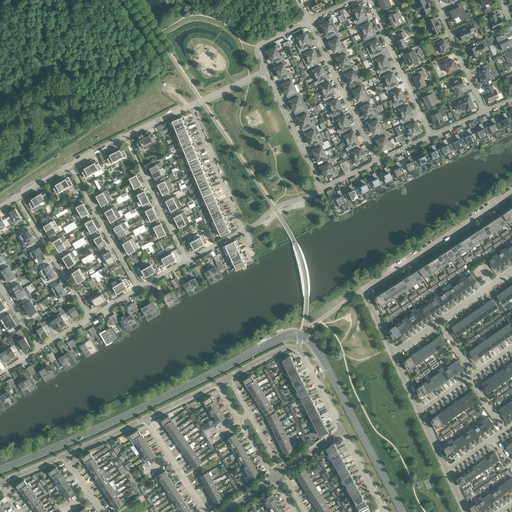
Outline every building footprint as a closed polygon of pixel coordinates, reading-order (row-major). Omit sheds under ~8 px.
[(322,5),(319,0),(311,0),(312,1),(313,2),(310,4),(313,10),(322,5)] [(389,0),(377,0),(378,1),(379,1),(380,3),(379,3),(382,9),(385,7),(386,9),(391,7),(389,0)] [(429,11),(431,10),(428,3),(427,4),(426,2),(425,2),(424,0),(420,0),(416,2),(417,4),(415,5),(418,12),(420,11),(422,16),(430,12),(429,11)] [(490,8),(493,6),(491,2),(493,1),(491,0),(479,0),(482,6),(485,5),(486,9),(484,10),(485,14),(491,11),(490,8)] [(449,11),(451,16),(452,16),(454,19),(454,18),(460,16),(462,21),(472,17),(469,12),(466,13),(462,5),(460,6),(458,6),(458,7),(450,10),(450,11),(449,11)] [(353,12),(355,16),(365,11),(363,8),(362,8),(361,6),(356,8),(350,9),(349,12),(351,13),(353,12)] [(366,15),(365,11),(355,16),(357,20),(354,20),(354,22),(356,24),(357,25),(364,21),(363,19),(366,17),(365,15),(366,15)] [(392,15),(392,13),(385,16),(389,24),(391,23),(393,27),(403,23),(398,12),(392,15)] [(493,30),(503,25),(500,18),(497,19),(495,14),(489,17),(491,22),(490,22),(493,30)] [(436,22),(434,17),(434,18),(427,21),(431,30),(430,31),(431,34),(432,34),(433,35),(440,31),(439,28),(440,27),(439,26),(440,25),(439,25),(438,24),(439,23),(438,23),(437,21),(436,22)] [(321,27),(323,31),(332,26),(331,22),(333,22),(333,19),(330,18),(326,22),(322,25),(323,27),(321,27)] [(365,24),(364,21),(357,25),(361,33),(363,32),(372,28),(371,24),(369,25),(368,23),(365,24)] [(334,25),(332,26),(323,31),(325,34),(326,34),(327,36),(330,34),(331,37),(339,33),(334,25)] [(471,25),(465,27),(464,27),(457,30),(459,33),(463,41),(473,37),(470,32),(473,31),(471,25)] [(374,31),(372,28),(363,32),(365,38),(363,39),(364,41),(372,38),(371,35),(373,34),(372,32),(374,31)] [(398,34),(400,39),(397,41),(398,45),(397,45),(399,49),(400,48),(400,49),(407,46),(403,38),(406,37),(403,31),(398,34)] [(297,39),(299,43),(308,38),(307,35),(305,36),(304,33),(300,36),(300,35),(293,36),(293,40),(295,41),(297,39)] [(339,33),(331,37),(332,40),(329,41),(330,43),(329,44),(331,47),(340,43),(338,37),(341,36),(339,33)] [(504,35),(499,37),(501,41),(502,43),(499,44),(503,51),(511,46),(511,45),(510,40),(506,41),(505,39),(506,39),(504,35)] [(310,42),(308,38),(299,43),(296,44),(300,53),(308,49),(307,46),(310,45),(309,42),(310,42)] [(373,40),(372,38),(364,41),(365,44),(365,45),(367,50),(380,44),(378,41),(377,41),(376,39),(373,40)] [(436,48),(439,47),(442,54),(446,53),(445,52),(449,50),(444,40),(441,41),(440,38),(433,41),(436,48)] [(476,47),(468,50),(469,54),(468,54),(470,59),(471,58),(479,55),(479,53),(485,50),(484,48),(488,46),(485,39),(476,43),(478,46),(476,47)] [(345,47),(342,42),(340,43),(331,47),(332,51),(334,50),(335,52),(338,51),(339,53),(346,50),(345,47)] [(267,54),(269,57),(278,53),(277,49),(279,48),(280,46),(276,44),(272,48),(272,49),(268,51),(269,53),(267,54)] [(381,48),(380,44),(367,50),(371,58),(372,58),(380,54),(378,52),(381,50),(380,48),(381,48)] [(426,53),(423,46),(419,48),(417,53),(418,54),(422,55),(426,53)] [(309,51),(308,49),(300,53),(304,61),(316,55),(315,51),(313,52),(312,50),(309,51)] [(347,51),(346,50),(339,53),(340,56),(337,57),(338,60),(337,60),(339,64),(348,59),(346,55),(349,55),(349,52),(347,51)] [(418,60),(414,50),(403,55),(405,60),(404,60),(406,65),(407,64),(408,65),(409,66),(412,64),(412,63),(418,60)] [(280,57),(278,53),(269,57),(270,60),(272,60),(273,62),(276,61),(277,63),(284,60),(284,59),(284,56),(282,55),(280,57)] [(381,57),(380,54),(372,58),(372,59),(372,62),(374,63),(376,61),(378,65),(387,61),(386,57),(385,58),(384,56),(381,57)] [(318,58),(316,55),(304,61),(308,69),(316,65),(315,62),(318,61),(316,59),(318,58)] [(457,69),(455,66),(456,65),(455,65),(454,63),(455,63),(455,62),(454,63),(453,60),(449,62),(448,58),(441,61),(445,70),(446,70),(447,73),(449,72),(450,73),(454,71),(453,70),(457,69)] [(351,65),(348,59),(339,64),(340,67),(342,66),(343,69),(346,67),(347,70),(354,66),(354,65),(353,63),(351,65)] [(285,61),(284,60),(277,63),(278,66),(275,67),(276,69),(275,70),(276,74),(286,69),(284,65),(287,65),(287,62),(285,61)] [(389,64),(387,61),(378,65),(380,69),(377,69),(377,72),(379,73),(379,74),(380,74),(387,71),(386,68),(389,67),(388,65),(389,64)] [(491,78),(491,77),(491,76),(491,74),(490,74),(489,73),(487,69),(490,68),(488,64),(482,67),(484,69),(479,71),(480,74),(479,76),(478,77),(481,84),(491,79),(491,78)] [(317,68),(316,65),(308,69),(312,77),(315,76),(324,71),(322,68),(321,68),(320,66),(317,68)] [(355,66),(354,66),(347,70),(348,72),(345,74),(346,76),(345,77),(347,80),(356,75),(353,70),(357,68),(355,66)] [(288,73),(286,69),(276,74),(278,77),(279,76),(280,79),(283,77),(284,80),(292,76),(291,75),(292,73),(290,71),(288,73)] [(426,76),(423,69),(417,72),(418,75),(413,78),(418,89),(426,85),(423,78),(426,76)] [(326,75),(324,71),(315,76),(317,81),(314,83),(315,86),(316,85),(324,81),(323,79),(325,77),(324,75),(326,75)] [(388,74),(387,71),(380,74),(379,74),(379,75),(380,78),(383,76),(386,82),(395,77),(394,74),(392,74),(391,72),(388,74)] [(358,79),(356,75),(347,80),(348,83),(350,83),(351,85),(353,84),(355,86),(362,83),(362,81),(362,79),(360,78),(358,79)] [(293,78),(292,76),(284,80),(286,83),(283,84),(284,86),(282,87),(284,90),(294,86),(291,79),(293,78)] [(397,81),(395,77),(386,82),(383,83),(385,86),(384,88),(387,90),(387,91),(395,87),(394,85),(396,84),(395,81),(397,81)] [(460,90),(459,88),(464,86),(461,78),(457,80),(456,79),(454,80),(454,81),(450,83),(453,91),(454,90),(457,97),(463,94),(460,90)] [(325,84),(324,81),(316,85),(317,86),(316,89),(319,90),(321,88),(322,92),(332,88),(330,84),(329,85),(328,83),(325,84)] [(363,84),(362,83),(355,86),(356,89),(353,90),(354,92),(353,93),(355,96),(364,92),(366,91),(365,88),(365,85),(363,84)] [(297,92),(294,86),(284,90),(286,94),(287,93),(288,95),(291,94),(292,96),(300,93),(299,92),(297,92)] [(498,94),(496,90),(495,91),(495,90),(494,91),(492,86),(486,88),(487,91),(488,92),(488,93),(486,94),(489,102),(498,98),(497,95),(498,94)] [(396,90),(395,87),(387,91),(386,91),(387,94),(391,93),(393,98),(403,94),(401,90),(400,91),(399,89),(396,90)] [(334,91),(332,88),(322,92),(325,98),(323,99),(324,101),(332,98),(331,95),(333,94),(332,92),(334,91)] [(437,103),(433,95),(434,94),(432,90),(431,91),(430,90),(424,93),(425,96),(424,100),(427,107),(437,103)] [(368,94),(366,91),(364,92),(355,96),(356,100),(358,99),(359,101),(361,100),(363,103),(370,99),(370,98),(370,95),(368,94)] [(303,101),(300,93),(292,96),(293,99),(290,100),(291,103),(290,103),(292,107),(303,101)] [(404,97),(403,94),(393,98),(391,99),(394,105),(393,105),(394,108),(395,108),(395,107),(402,104),(401,101),(404,100),(403,98),(404,97)] [(467,111),(474,108),(472,103),(471,103),(471,101),(469,96),(452,103),(456,110),(459,109),(460,109),(460,108),(464,107),(465,107),(467,111)] [(333,100),(332,98),(324,101),(325,103),(324,105),(327,106),(328,110),(330,109),(340,104),(338,100),(337,101),(336,99),(333,100)] [(371,100),(370,99),(363,103),(364,105),(361,107),(362,109),(361,109),(362,113),(372,108),(369,102),(371,100)] [(305,104),(303,101),(292,107),(293,110),(295,109),(296,112),(298,110),(300,113),(307,109),(307,108),(307,106),(305,104)] [(342,107),(340,104),(330,109),(332,112),(330,113),(329,115),(332,117),(332,118),(340,114),(339,112),(341,110),(340,108),(342,107)] [(404,107),(402,104),(395,107),(395,108),(395,109),(395,111),(397,113),(399,111),(401,115),(410,110),(409,107),(407,107),(406,105),(404,107)] [(374,112),(372,108),(362,113),(364,116),(365,116),(367,118),(369,116),(371,119),(378,115),(378,114),(378,112),(376,110),(374,112)] [(436,126),(448,120),(442,108),(435,111),(437,114),(431,116),(436,126)] [(308,111),(307,109),(300,113),(301,116),(298,117),(299,119),(298,120),(299,123),(309,119),(307,115),(310,114),(310,112),(308,111)] [(412,114),(410,110),(401,115),(403,119),(400,119),(400,122),(402,123),(402,124),(410,120),(409,118),(412,117),(411,114),(412,114)] [(503,120),(501,121),(497,123),(502,130),(507,128),(509,134),(511,132),(511,127),(505,112),(502,114),(505,120),(504,121),(503,120)] [(341,117),(340,114),(332,118),(333,119),(332,122),(335,123),(336,121),(338,125),(348,120),(346,117),(345,118),(344,115),(341,117)] [(379,117),(378,115),(371,119),(372,122),(369,123),(370,125),(369,126),(370,129),(380,125),(377,118),(379,117)] [(172,121),(174,126),(184,122),(182,117),(172,121)] [(492,125),(489,126),(485,128),(490,135),(495,133),(497,139),(502,137),(502,138),(493,118),(490,119),(493,125),(492,126),(492,125)] [(311,123),(309,119),(299,123),(301,127),(302,126),(303,128),(306,127),(307,129),(315,126),(314,125),(315,122),(313,121),(311,123)] [(350,124),(348,120),(338,125),(340,129),(338,129),(337,132),(340,133),(340,134),(348,130),(346,128),(349,127),(348,124),(350,124)] [(411,123),(410,120),(402,124),(403,125),(402,128),(405,129),(407,127),(408,131),(418,127),(416,123),(415,124),(414,122),(411,123)] [(186,127),(184,122),(174,126),(176,131),(186,127)] [(477,132),(473,133),(478,141),(480,140),(483,144),(485,143),(485,144),(490,142),(490,144),(491,143),(481,123),(478,124),(481,131),(480,131),(477,132)] [(386,132),(382,124),(380,125),(370,129),(372,133),(373,132),(374,134),(377,133),(378,135),(386,132)] [(316,126),(315,126),(307,129),(308,132),(306,133),(307,136),(305,136),(307,140),(317,135),(320,134),(316,126)] [(188,132),(186,127),(176,131),(178,136),(188,132)] [(420,130),(418,127),(408,131),(410,135),(408,136),(407,138),(410,140),(415,136),(415,135),(419,133),(418,131),(420,130)] [(468,136),(465,137),(461,139),(467,146),(471,144),(473,150),(478,148),(478,149),(479,149),(469,128),(466,130),(469,136),(468,137),(468,136)] [(349,133),(348,130),(340,134),(339,135),(341,137),(344,143),(346,141),(356,137),(354,133),(353,134),(352,132),(349,133)] [(190,137),(188,132),(178,136),(180,141),(190,137)] [(387,133),(386,132),(378,135),(380,138),(377,139),(378,142),(377,142),(378,146),(388,141),(386,137),(389,137),(389,134),(387,133)] [(456,141),(453,143),(449,144),(454,151),(459,149),(462,155),(466,153),(466,154),(467,154),(458,134),(455,135),(458,141),(456,142),(456,141)] [(149,135),(144,137),(148,146),(156,141),(153,135),(153,136),(150,137),(149,135)] [(318,139),(317,135),(307,140),(308,143),(310,142),(311,145),(314,143),(315,146),(323,142),(322,142),(322,141),(322,139),(320,137),(318,139)] [(148,146),(144,137),(139,140),(140,142),(137,143),(136,143),(140,150),(148,146)] [(192,142),(190,137),(180,141),(182,146),(192,142)] [(357,140),(356,137),(346,141),(349,147),(346,148),(347,151),(348,151),(356,147),(354,144),(357,143),(356,141),(357,140)] [(391,139),(388,141),(378,146),(380,149),(381,148),(382,151),(387,148),(387,149),(393,148),(394,144),(392,143),(391,139)] [(444,147),(441,148),(438,149),(443,157),(447,155),(450,160),(454,158),(455,160),(455,159),(446,139),(443,140),(446,147),(444,148),(444,147)] [(194,147),(192,142),(182,146),(184,151),(194,147)] [(323,142),(322,142),(323,142),(315,146),(316,149),(313,150),(314,152),(313,153),(315,156),(324,152),(322,146),(325,145),(323,142)] [(443,165),(434,145),(431,146),(434,152),(432,153),(432,152),(429,153),(433,161),(435,160),(438,166),(442,164),(443,165)] [(196,152),(194,147),(184,151),(186,156),(196,152)] [(357,149),(356,147),(348,151),(349,152),(348,154),(350,156),(352,154),(354,158),(364,153),(362,150),(361,150),(360,148),(357,149)] [(120,149),(114,152),(118,160),(127,156),(123,150),(121,152),(120,149)] [(420,158),(417,159),(414,160),(419,168),(424,166),(426,171),(431,169),(431,170),(422,150),(419,151),(422,158),(421,159),(420,158)] [(118,160),(114,152),(109,155),(110,157),(107,158),(110,164),(118,160)] [(198,157),(196,152),(186,156),(188,161),(198,157)] [(326,156),(324,152),(315,156),(316,160),(317,159),(318,161),(321,160),(322,163),(330,159),(330,158),(330,155),(328,154),(326,156)] [(365,157),(364,153),(354,158),(356,162),(354,162),(353,165),(356,166),(361,162),(361,161),(365,159),(364,157),(365,157)] [(419,176),(420,176),(410,156),(407,157),(410,163),(409,164),(408,163),(406,165),(409,172),(412,171),(414,177),(419,175),(419,176)] [(200,162),(198,157),(188,161),(190,167),(200,162)] [(334,167),(330,159),(322,163),(324,165),(321,166),(322,169),(321,169),(322,173),(334,167)] [(408,182),(408,181),(398,161),(395,163),(398,169),(397,170),(397,169),(394,170),(398,178),(400,177),(403,182),(407,180),(408,182)] [(161,162),(157,164),(149,168),(151,173),(160,169),(164,167),(161,162)] [(203,167),(200,162),(190,167),(192,172),(203,167)] [(94,163),(89,166),(93,173),(95,177),(103,173),(101,169),(98,163),(95,165),(94,163)] [(82,171),(82,172),(85,178),(93,173),(89,166),(84,168),(85,170),(82,172),(82,171)] [(205,172),(203,167),(192,172),(194,177),(205,172)] [(335,171),(334,167),(322,173),(324,176),(325,176),(326,178),(331,176),(337,175),(338,172),(335,171)] [(396,187),(386,167),(384,168),(387,175),(385,175),(382,176),(386,184),(388,182),(391,188),(395,186),(396,187)] [(162,175),(160,169),(151,173),(154,179),(162,175)] [(207,177),(205,172),(194,177),(196,182),(207,177)] [(373,180),(370,182),(368,183),(373,190),(377,188),(379,194),(384,192),(384,193),(385,193),(375,173),(372,174),(375,180),(374,181),(373,180)] [(128,179),(128,180),(125,181),(127,185),(131,184),(139,180),(136,175),(128,179)] [(209,182),(207,177),(196,182),(198,186),(209,182)] [(361,186),(359,187),(356,189),(361,196),(365,194),(368,199),(372,197),(373,199),(373,198),(363,178),(360,180),(363,186),(362,187),(361,186)] [(65,179),(60,182),(65,190),(73,185),(69,179),(66,181),(65,179)] [(160,190),(170,184),(171,184),(169,179),(157,185),(160,190)] [(141,185),(139,180),(131,184),(133,189),(141,185)] [(65,190),(60,182),(55,185),(56,187),(54,188),(53,188),(57,194),(65,190)] [(211,187),(209,182),(198,186),(200,191),(211,187)] [(173,190),(170,184),(160,190),(162,195),(173,190)] [(350,192),(347,193),(344,195),(349,202),(353,200),(356,205),(360,203),(361,204),(351,184),(348,186),(351,192),(350,193),(350,192)] [(213,192),(211,187),(200,191),(203,197),(213,192)] [(98,201),(109,195),(110,195),(107,190),(95,196),(98,201)] [(338,198),(335,199),(332,200),(338,207),(342,205),(344,211),(349,209),(349,210),(350,210),(340,190),(337,191),(340,198),(338,198)] [(136,195),(139,200),(147,196),(144,191),(136,195)] [(215,197),(213,192),(203,197),(205,202),(215,197)] [(41,193),(36,196),(40,204),(48,199),(44,193),(45,194),(42,195),(41,193)] [(112,200),(109,195),(98,201),(101,206),(112,200)] [(165,201),(168,206),(179,201),(176,195),(165,201)] [(40,204),(36,196),(31,199),(32,201),(29,203),(29,202),(29,203),(32,208),(32,209),(40,204)] [(149,202),(147,196),(139,200),(141,206),(149,202)] [(218,202),(215,197),(205,202),(207,207),(218,202)] [(181,206),(179,201),(168,206),(170,211),(181,206)] [(220,207),(218,202),(207,207),(209,211),(220,207)] [(75,207),(78,213),(86,208),(83,203),(75,207)] [(56,210),(53,212),(55,216),(61,212),(57,206),(54,208),(56,210)] [(104,212),(107,217),(118,211),(115,206),(104,212)] [(152,207),(141,213),(144,218),(155,213),(152,207)] [(222,212),(220,207),(209,211),(212,216),(222,212)] [(13,216),(7,220),(10,224),(12,227),(13,227),(14,228),(15,227),(15,225),(13,223),(21,218),(15,208),(9,212),(11,215),(12,215),(13,216)] [(86,208),(78,213),(75,214),(78,219),(89,213),(86,208)] [(511,219),(511,218),(506,210),(507,211),(504,213),(504,212),(502,213),(502,214),(502,215),(508,223),(511,219)] [(121,216),(118,211),(107,217),(110,222),(121,216)] [(173,217),(176,222),(187,217),(184,212),(173,217)] [(224,217),(222,212),(212,216),(214,221),(224,217)] [(155,213),(144,218),(147,223),(158,218),(155,213)] [(495,218),(501,227),(506,224),(501,216),(501,215),(500,216),(500,215),(499,215),(500,215),(498,216),(498,217),(496,219),(495,218)] [(189,222),(187,217),(176,222),(179,228),(189,222)] [(226,222),(224,217),(214,221),(216,226),(226,222)] [(501,227),(495,218),(493,219),(494,220),(491,222),(491,221),(497,230),(501,227)] [(84,223),(87,229),(95,224),(92,219),(84,223)] [(47,220),(41,224),(46,231),(54,227),(56,225),(53,220),(51,222),(49,223),(47,220)] [(121,223),(113,228),(116,233),(124,229),(127,227),(129,225),(127,221),(124,223),(124,222),(121,223)] [(497,230),(491,221),(490,221),(491,221),(489,222),(489,223),(487,225),(486,224),(492,233),(497,230)] [(229,226),(226,222),(216,226),(218,231),(229,226)] [(95,224),(87,229),(84,230),(87,236),(91,234),(90,233),(98,229),(95,224)] [(160,224),(152,228),(155,233),(163,229),(160,224)] [(492,233),(486,224),(484,225),(485,226),(482,228),(482,227),(488,236),(492,233)] [(54,227),(46,231),(49,236),(60,230),(56,225),(54,227)] [(231,232),(229,226),(218,231),(220,236),(231,232)] [(488,236),(482,227),(481,227),(482,227),(480,228),(480,229),(478,230),(477,230),(483,239),(488,236)] [(124,229),(116,233),(119,238),(127,234),(124,229)] [(155,233),(152,235),(155,239),(157,238),(158,238),(166,234),(163,229),(155,233)] [(19,235),(22,241),(32,235),(28,230),(25,232),(26,232),(24,233),(24,232),(19,235)] [(483,239),(477,230),(475,231),(476,232),(473,233),(472,233),(479,242),(483,239)] [(479,242),(472,233),(471,234),(471,235),(469,236),(468,236),(474,245),(479,242)] [(198,234),(193,236),(199,247),(204,244),(203,242),(205,240),(206,241),(202,234),(200,236),(198,234)] [(35,241),(32,235),(22,241),(20,242),(24,247),(31,243),(30,242),(31,242),(32,242),(35,241)] [(63,235),(60,237),(52,242),(56,247),(66,240),(63,235)] [(90,241),(93,246),(104,240),(101,235),(90,241)] [(199,247),(193,236),(188,239),(189,242),(186,243),(190,250),(190,249),(192,248),(194,250),(199,247)] [(474,245),(468,236),(466,237),(467,238),(464,239),(463,239),(470,248),(474,245)] [(133,238),(130,239),(122,244),(125,249),(136,243),(133,238)] [(470,248),(463,239),(462,240),(462,241),(460,242),(459,241),(459,242),(465,251),(470,248)] [(69,245),(66,240),(56,247),(59,252),(69,245)] [(106,245),(104,240),(93,246),(96,251),(106,245)] [(224,245),(227,250),(237,246),(235,241),(224,245)] [(465,251),(459,242),(459,243),(457,244),(456,244),(454,245),(460,254),(465,251)] [(138,248),(136,243),(125,249),(128,254),(138,248)] [(460,254),(454,245),(455,246),(452,247),(452,246),(450,248),(456,257),(460,254)] [(239,251),(237,246),(227,250),(229,255),(239,251)] [(31,260),(33,258),(42,253),(39,247),(36,249),(36,250),(35,251),(35,250),(27,254),(31,260)] [(511,256),(506,247),(501,250),(508,260),(508,259),(510,258),(509,257),(511,256)] [(456,257),(450,248),(450,249),(448,250),(447,249),(445,251),(451,260),(456,257)] [(170,250),(164,253),(170,263),(175,260),(174,258),(177,256),(177,257),(174,250),(171,252),(170,250)] [(508,260),(501,250),(497,254),(503,263),(504,263),(503,262),(505,261),(507,259),(508,260)] [(73,251),(70,253),(62,257),(65,263),(73,258),(76,256),(73,251)] [(110,251),(102,255),(99,257),(102,262),(112,256),(110,251)] [(242,255),(239,251),(229,255),(231,260),(242,255)] [(451,260),(445,251),(446,252),(443,253),(443,252),(441,254),(441,253),(441,254),(447,263),(451,260)] [(46,258),(42,253),(33,258),(36,264),(41,261),(41,260),(42,259),(43,260),(46,258)] [(161,258),(156,261),(159,266),(164,264),(165,266),(170,263),(164,253),(159,255),(161,258)] [(447,263),(441,254),(441,255),(439,256),(438,255),(436,257),(436,256),(436,257),(442,266),(447,263)] [(503,263),(497,254),(493,257),(499,266),(501,264),(500,264),(503,262),(503,263)] [(244,260),(242,255),(231,260),(234,265),(244,260)] [(115,261),(112,256),(102,262),(105,267),(106,266),(115,261)] [(442,266),(436,257),(437,257),(434,259),(434,258),(432,260),(432,259),(438,269),(442,266)] [(499,266),(493,257),(488,260),(494,268),(494,269),(495,269),(497,267),(496,267),(498,265),(499,266)] [(76,263),(73,258),(65,263),(68,268),(76,263)] [(438,269),(432,259),(431,260),(432,260),(430,262),(429,261),(427,263),(427,262),(433,272),(438,269)] [(246,265),(244,260),(234,265),(236,270),(246,265)] [(149,261),(144,264),(145,267),(150,274),(155,271),(151,264),(149,261)] [(210,270),(216,281),(218,280),(220,279),(219,277),(220,276),(219,274),(218,271),(224,267),(220,261),(216,263),(219,267),(215,270),(214,268),(212,269),(210,270)] [(433,272),(427,262),(427,263),(428,263),(425,265),(425,264),(423,265),(429,275),(433,272)] [(140,270),(137,271),(141,277),(144,275),(145,277),(150,274),(145,267),(144,264),(139,267),(140,270)] [(40,270),(44,276),(53,270),(49,265),(47,267),(46,268),(45,267),(40,270)] [(429,275),(423,265),(422,266),(423,266),(421,268),(420,267),(418,268),(418,269),(418,270),(419,270),(424,278),(429,275)] [(0,271),(0,272),(3,277),(12,271),(9,266),(4,269),(4,270),(3,270),(0,271)] [(71,273),(74,278),(82,273),(79,268),(71,273)] [(56,276),(53,270),(44,276),(47,281),(52,278),(51,278),(53,277),(53,278),(56,276)] [(216,281),(210,270),(208,271),(206,272),(207,274),(205,275),(207,276),(206,276),(208,280),(209,280),(210,282),(211,281),(212,283),(214,282),(216,281)] [(417,271),(416,270),(414,271),(414,272),(412,274),(411,273),(417,282),(422,279),(417,271),(417,270),(417,271)] [(15,277),(12,271),(3,277),(6,282),(9,281),(9,280),(10,279),(11,280),(15,277)] [(85,279),(82,273),(74,278),(78,283),(85,279)] [(417,282),(411,273),(409,274),(410,275),(407,276),(413,285),(417,282)] [(470,273),(465,276),(472,285),(471,284),(474,283),(476,282),(476,281),(470,273)] [(413,285),(407,276),(405,277),(405,278),(403,279),(402,278),(402,279),(408,288),(413,285)] [(472,285),(465,276),(461,279),(467,288),(467,287),(469,286),(470,286),(471,285),(472,285)] [(116,281),(117,283),(122,291),(127,288),(126,286),(128,284),(128,285),(129,285),(125,279),(122,280),(121,278),(116,281)] [(191,280),(189,281),(195,292),(197,291),(199,290),(198,288),(199,287),(198,286),(199,286),(196,282),(195,280),(194,281),(193,279),(191,280)] [(408,288),(402,279),(400,280),(401,281),(398,282),(398,281),(404,291),(408,288)] [(467,288),(461,279),(456,282),(463,291),(462,290),(465,289),(467,288)] [(195,292),(189,281),(187,282),(187,283),(185,284),(186,285),(185,286),(186,288),(185,288),(187,292),(188,292),(189,294),(190,293),(191,294),(193,293),(195,292)] [(404,291),(398,281),(397,282),(398,282),(396,283),(396,284),(394,285),(393,284),(399,294),(404,291)] [(51,288),(54,293),(63,288),(60,282),(57,284),(58,285),(56,286),(56,285),(51,288)] [(463,291),(456,282),(452,285),(458,294),(459,294),(458,294),(460,292),(461,293),(463,291)] [(10,289),(14,294),(23,289),(19,283),(15,286),(15,287),(14,288),(13,287),(10,289)] [(122,291),(117,283),(112,286),(117,294),(122,291)] [(399,294),(393,284),(393,285),(391,286),(391,287),(389,288),(389,287),(388,287),(394,297),(399,294)] [(458,294),(452,285),(448,288),(454,298),(454,297),(456,295),(456,296),(458,294),(458,295),(458,294)] [(25,287),(23,289),(14,294),(17,300),(20,298),(20,297),(21,296),(22,297),(29,292),(25,287)] [(394,297),(388,287),(388,288),(386,289),(387,289),(385,291),(384,290),(390,300),(394,297)] [(67,293),(63,288),(54,293),(58,299),(62,296),(62,295),(63,294),(64,295),(67,293)] [(454,298),(448,288),(443,292),(450,301),(449,300),(451,298),(452,299),(454,298)] [(511,297),(506,289),(501,293),(507,300),(511,297)] [(94,293),(96,296),(101,304),(106,301),(100,290),(94,293)] [(391,301),(390,300),(384,290),(382,292),(380,294),(385,303),(386,304),(391,301)] [(170,292),(168,293),(174,304),(176,303),(178,302),(177,300),(179,299),(178,298),(178,297),(176,294),(175,294),(174,292),(173,293),(172,291),(170,292)] [(450,301),(443,292),(439,295),(445,304),(445,303),(447,301),(448,302),(449,301),(450,301)] [(174,304),(168,293),(166,294),(164,296),(165,297),(164,298),(165,300),(167,304),(168,306),(170,305),(171,306),(172,305),(174,304)] [(507,300),(501,293),(496,296),(502,304),(507,300)] [(385,303),(380,294),(375,297),(376,299),(375,300),(374,298),(378,307),(385,303)] [(445,304),(439,295),(434,298),(441,307),(440,306),(443,304),(443,305),(445,304)] [(101,304),(96,296),(88,301),(90,305),(92,307),(92,306),(94,305),(96,307),(101,304)] [(441,307),(434,298),(430,301),(436,310),(437,310),(436,309),(438,307),(439,308),(441,307)] [(492,299),(487,303),(492,310),(497,307),(492,299)] [(21,306),(25,312),(34,306),(30,301),(26,304),(25,305),(24,304),(21,306)] [(436,310),(430,301),(425,304),(432,313),(431,312),(434,311),(436,310)] [(149,304),(147,305),(153,316),(155,315),(157,314),(156,312),(158,311),(157,310),(157,309),(155,306),(154,304),(152,305),(151,303),(149,305),(149,304)] [(492,310),(487,303),(482,306),(488,313),(492,310)] [(67,308),(72,315),(73,314),(74,316),(73,316),(74,319),(80,316),(78,312),(78,311),(77,311),(77,310),(74,304),(67,308)] [(432,313),(425,304),(421,307),(427,316),(428,316),(427,315),(429,314),(430,314),(432,313)] [(153,316),(147,305),(145,306),(145,307),(144,308),(145,309),(143,310),(144,312),(146,316),(147,318),(149,317),(150,318),(152,317),(153,316)] [(37,311),(34,306),(25,312),(28,317),(31,315),(31,314),(32,314),(37,311)] [(488,313),(482,306),(478,309),(484,317),(488,313)] [(427,316),(421,307),(417,310),(423,319),(423,318),(425,317),(425,318),(427,316)] [(484,317),(478,309),(474,312),(479,320),(484,317)] [(423,319),(417,310),(412,313),(419,323),(419,322),(418,322),(420,320),(421,321),(423,319),(423,320),(423,319)] [(479,320),(474,312),(469,315),(475,323),(479,320)] [(54,316),(56,318),(61,327),(67,324),(65,321),(64,322),(63,320),(64,320),(60,313),(54,316)] [(419,323),(412,313),(408,317),(414,326),(414,325),(416,323),(416,324),(418,322),(418,323),(419,323)] [(9,314),(6,316),(7,316),(5,317),(5,316),(0,319),(4,325),(13,319),(9,314)] [(475,323),(469,315),(465,318),(470,326),(475,323)] [(128,317),(126,318),(133,329),(135,328),(135,327),(136,326),(135,325),(137,324),(136,322),(134,318),(133,316),(131,317),(130,316),(128,317)] [(414,326),(408,317),(403,320),(410,329),(409,328),(412,326),(412,327),(414,326)] [(61,327),(56,318),(50,322),(53,327),(54,326),(55,327),(54,328),(56,331),(61,327)] [(133,329),(126,318),(125,319),(123,320),(124,322),(122,323),(123,325),(125,328),(126,330),(128,329),(129,331),(131,330),(133,329)] [(470,326),(465,318),(460,321),(466,329),(470,326)] [(16,325),(13,319),(4,325),(7,330),(12,327),(11,326),(12,326),(13,326),(16,325)] [(410,329),(403,320),(399,323),(405,332),(406,332),(405,331),(407,329),(408,330),(410,329)] [(466,329),(460,321),(456,324),(462,332),(466,329)] [(405,332),(399,323),(394,326),(400,334),(402,333),(403,333),(405,332)] [(462,332),(456,324),(452,327),(450,325),(451,325),(450,325),(447,327),(453,335),(455,333),(457,335),(462,332)] [(48,336),(46,333),(45,333),(44,332),(45,331),(42,325),(35,329),(39,334),(39,335),(40,335),(42,339),(48,336)] [(400,334),(394,326),(389,330),(393,339),(392,337),(394,335),(396,337),(400,334)] [(510,336),(504,327),(500,330),(506,339),(508,337),(507,337),(509,335),(510,336)] [(107,329),(106,330),(112,341),(114,340),(116,339),(115,337),(116,336),(115,334),(113,330),(113,331),(112,329),(110,330),(109,328),(107,329)] [(112,341),(106,330),(104,331),(102,332),(103,334),(101,335),(103,337),(102,337),(105,341),(105,340),(106,342),(108,341),(109,343),(110,342),(112,341)] [(506,339),(500,330),(495,333),(501,342),(502,342),(501,342),(503,340),(505,338),(506,339)] [(501,342),(495,333),(491,336),(497,345),(499,343),(498,343),(501,341),(501,342)] [(440,335),(436,339),(441,347),(446,343),(440,335)] [(497,345),(491,336),(486,339),(493,348),(494,347),(494,346),(496,344),(497,345)] [(24,337),(18,341),(17,342),(16,339),(12,342),(14,345),(17,349),(22,346),(23,347),(22,348),(24,351),(30,347),(28,343),(27,343),(27,342),(24,337)] [(72,339),(70,341),(75,349),(77,347),(77,346),(80,344),(75,337),(72,339)] [(441,347),(436,339),(431,342),(437,350),(441,347)] [(493,348),(486,339),(482,343),(488,351),(490,350),(490,349),(492,347),(492,348),(493,348)] [(87,342),(85,343),(92,353),(93,352),(95,351),(94,349),(96,348),(95,346),(93,343),(92,341),(90,342),(89,341),(87,342)] [(437,350),(431,342),(427,345),(432,353),(437,350)] [(92,353),(85,343),(83,344),(82,345),(83,347),(81,348),(82,349),(82,350),(84,353),(85,355),(87,354),(88,355),(90,354),(92,353)] [(488,351),(482,343),(478,346),(484,354),(486,353),(485,352),(487,351),(488,351)] [(432,353),(427,345),(422,348),(428,356),(432,353)] [(484,354),(478,346),(473,349),(479,357),(481,356),(481,355),(483,354),(484,354)] [(11,347),(5,350),(11,359),(17,356),(15,353),(14,353),(13,352),(14,351),(11,347)] [(11,359),(5,350),(4,348),(0,350),(0,353),(3,358),(4,358),(5,359),(4,360),(6,363),(11,359)] [(428,356),(422,348),(418,351),(423,359),(428,356)] [(479,357),(473,349),(469,352),(470,354),(468,356),(473,364),(477,362),(476,362),(475,360),(477,359),(476,358),(479,357),(479,358),(479,357)] [(423,359),(418,351),(413,354),(419,362),(423,359)] [(66,354),(65,355),(71,366),(73,365),(75,364),(74,362),(75,361),(74,359),(72,356),(71,354),(69,355),(68,353),(66,354)] [(419,362),(413,354),(409,357),(415,365),(419,362)] [(71,366),(65,355),(63,356),(61,358),(62,359),(60,360),(62,362),(64,366),(65,367),(67,366),(68,368),(70,367),(71,366)] [(286,358),(286,359),(282,361),(285,366),(293,362),(291,356),(290,355),(286,358)] [(415,365),(409,357),(404,361),(406,363),(405,364),(403,361),(407,370),(408,370),(415,365)] [(457,360),(453,363),(459,372),(459,371),(461,369),(461,370),(463,369),(464,369),(463,368),(457,360)] [(296,367),(293,362),(285,366),(287,371),(296,367)] [(459,372),(453,363),(448,366),(454,375),(455,375),(454,374),(456,372),(457,373),(459,372)] [(46,367),(44,368),(51,379),(53,378),(54,376),(53,375),(55,374),(54,372),(52,368),(51,367),(49,368),(48,366),(46,367)] [(454,375),(448,366),(444,369),(450,378),(450,377),(452,375),(452,376),(454,375)] [(511,375),(511,371),(508,366),(503,369),(509,377),(511,375)] [(298,372),(296,367),(287,371),(290,377),(298,372)] [(51,379),(44,368),(42,369),(43,369),(41,370),(42,372),(40,373),(41,375),(43,379),(43,378),(45,380),(46,379),(47,381),(49,380),(51,379)] [(450,378),(444,369),(440,372),(446,381),(445,380),(448,379),(450,378)] [(509,377),(503,369),(499,372),(505,380),(509,377)] [(301,377),(298,372),(290,377),(292,382),(301,377)] [(446,381),(440,372),(435,376),(441,384),(441,383),(443,382),(444,382),(445,381),(446,381)] [(505,380),(499,372),(495,375),(500,383),(505,380)] [(246,385),(255,379),(252,375),(251,376),(250,375),(247,377),(247,378),(243,380),(246,385)] [(500,383),(495,375),(490,378),(496,386),(500,383)] [(441,384),(435,376),(431,379),(437,387),(436,386),(439,385),(439,386),(441,384)] [(304,383),(301,377),(292,382),(295,387),(304,383)] [(496,386),(490,378),(486,381),(492,389),(496,386)] [(26,380),(24,381),(31,392),(32,391),(32,390),(34,389),(33,388),(35,386),(34,385),(32,381),(31,381),(30,379),(29,381),(27,379),(26,380)] [(257,384),(255,379),(246,385),(249,389),(257,384)] [(437,387),(431,379),(426,382),(432,390),(433,390),(432,389),(434,388),(435,389),(437,387)] [(31,392),(24,381),(22,382),(20,383),(22,385),(20,386),(21,388),(23,391),(24,393),(26,392),(27,394),(29,393),(31,392)] [(492,389),(486,381),(481,384),(487,393),(492,389)] [(432,390),(426,382),(422,385),(427,393),(430,391),(430,392),(432,390),(432,391),(432,390)] [(306,388),(304,383),(295,387),(298,392),(306,388)] [(260,388),(257,384),(249,389),(252,393),(260,388)] [(427,393),(422,385),(416,389),(420,398),(419,395),(421,394),(423,396),(427,393)] [(263,392),(260,388),(252,393),(254,398),(263,392)] [(309,393),(306,388),(298,392),(300,397),(309,393)] [(472,391),(467,394),(473,403),(478,399),(472,391)] [(5,393),(4,394),(11,405),(12,404),(12,403),(14,402),(13,401),(15,399),(13,398),(14,398),(11,394),(10,393),(8,394),(7,392),(5,393)] [(266,396),(263,392),(254,398),(257,402),(266,396)] [(11,405),(4,394),(2,395),(0,396),(1,398),(0,399),(1,401),(3,405),(4,406),(6,405),(7,407),(9,406),(11,405)] [(473,403),(467,394),(463,397),(468,406),(473,403)] [(312,400),(310,395),(301,399),(304,404),(312,400)] [(202,401),(205,406),(214,401),(211,396),(207,399),(206,398),(203,400),(203,401),(202,401)] [(269,401),(266,396),(257,402),(260,406),(269,401)] [(468,406),(463,397),(458,400),(464,409),(468,406)] [(315,405),(312,400),(304,404),(306,410),(315,405)] [(464,409),(458,400),(454,404),(460,412),(464,409)] [(217,405),(214,401),(205,406),(208,410),(217,405)] [(271,405),(269,401),(260,406),(263,411),(271,405)] [(460,412),(454,404),(449,407),(455,415),(460,412)] [(219,409),(217,405),(208,410),(210,415),(219,409)] [(271,405),(263,411),(266,415),(270,412),(274,410),(271,406),(271,405)] [(317,410),(315,405),(306,410),(309,415),(317,410)] [(509,413),(504,406),(499,410),(504,417),(509,413)] [(455,415),(449,407),(445,410),(451,418),(455,415)] [(222,414),(219,409),(210,415),(213,419),(222,414)] [(320,416),(317,410),(309,415),(311,420),(320,416)] [(451,418),(445,410),(441,413),(446,421),(451,418)] [(271,414),(267,417),(269,422),(278,417),(277,417),(275,413),(271,415),(271,414)] [(446,421),(441,413),(436,416),(442,424),(446,421)] [(225,418),(222,414),(213,419),(216,424),(225,418)] [(161,421),(164,425),(171,420),(168,415),(161,421)] [(322,421),(320,416),(311,420),(314,425),(322,421)] [(442,424),(436,416),(431,419),(433,421),(432,422),(431,420),(430,420),(435,430),(435,429),(442,424)] [(280,422),(278,417),(269,422),(271,426),(280,422)] [(488,417),(483,421),(488,428),(493,424),(488,417)] [(174,424),(171,420),(164,425),(167,429),(174,424)] [(325,426),(322,421),(314,425),(317,430),(325,426)] [(488,428),(483,421),(478,424),(483,431),(488,428)] [(283,426),(280,422),(271,426),(273,431),(283,426)] [(177,428),(174,424),(167,429),(170,434),(177,428)] [(483,431),(478,424),(473,428),(478,435),(483,431)] [(285,431),(283,426),(273,431),(276,435),(285,431)] [(328,431),(325,426),(317,430),(319,436),(323,434),(324,434),(329,432),(328,431)] [(180,432),(177,428),(170,434),(173,438),(180,432)] [(478,435),(473,428),(468,431),(473,438),(478,435)] [(130,435),(133,439),(141,434),(138,430),(130,435)] [(287,436),(285,431),(276,435),(278,440),(287,436)] [(473,438),(468,431),(463,435),(468,442),(473,438)] [(183,436),(180,432),(173,438),(176,442),(183,436)] [(144,438),(141,434),(133,439),(136,444),(144,438)] [(237,439),(234,434),(226,440),(229,444),(237,439)] [(468,442),(463,435),(458,438),(463,445),(468,442)] [(186,441),(183,436),(176,442),(179,446),(186,441)] [(289,440),(287,436),(278,440),(280,445),(289,440)] [(146,443),(144,438),(136,444),(133,445),(136,449),(146,443)] [(463,445),(458,438),(453,442),(458,449),(463,445)] [(240,443),(237,439),(229,444),(231,449),(240,443)] [(292,445),(289,440),(280,445),(282,449),(292,445)] [(189,445),(186,441),(179,446),(182,450),(189,445)] [(458,449),(453,442),(449,445),(454,452),(458,449)] [(149,447),(146,443),(136,449),(139,454),(141,452),(149,447)] [(243,448),(240,443),(231,449),(234,453),(243,448)] [(330,446),(330,447),(326,449),(329,454),(337,450),(334,444),(335,444),(334,443),(330,446)] [(192,449),(189,445),(182,450),(185,454),(192,449)] [(294,450),(292,445),(282,449),(282,450),(282,449),(285,454),(294,450)] [(454,452),(449,445),(443,449),(447,457),(454,452)] [(152,451),(149,447),(141,452),(144,456),(152,451)] [(245,452),(243,448),(234,453),(232,454),(234,459),(236,457),(245,452)] [(195,453),(192,449),(185,454),(188,459),(195,453)] [(340,455),(337,450),(329,454),(332,459),(340,455)] [(155,456),(152,451),(144,456),(142,458),(144,463),(155,456)] [(82,457),(85,462),(93,457),(90,452),(82,457)] [(248,456),(245,452),(236,457),(239,462),(248,456)] [(495,452),(491,455),(496,462),(500,459),(495,452)] [(198,457),(195,453),(188,459),(191,463),(198,457)] [(343,460),(340,455),(332,459),(334,464),(343,460)] [(496,462),(491,455),(487,458),(492,465),(496,462)] [(250,461),(248,456),(239,462),(242,466),(250,461)] [(95,461),(93,457),(85,462),(87,466),(95,461)] [(201,462),(198,457),(191,463),(194,467),(201,462)] [(492,465),(487,458),(483,461),(488,468),(492,465)] [(345,465),(343,460),(334,464),(337,469),(345,465)] [(98,465),(95,461),(87,466),(90,470),(98,465)] [(253,465),(250,461),(242,466),(244,470),(253,465)] [(488,468),(483,461),(478,464),(483,471),(488,468)] [(483,471),(478,464),(474,467),(479,474),(483,471)] [(101,470),(98,465),(90,470),(93,475),(101,470)] [(256,469),(253,465),(244,470),(247,475),(256,469)] [(348,470),(345,465),(337,469),(340,474),(348,470)] [(48,472),(51,477),(59,471),(56,467),(48,472)] [(479,474),(474,467),(470,470),(475,477),(479,474)] [(103,468),(101,470),(93,475),(96,479),(106,472),(103,468)] [(259,474),(256,469),(247,475),(250,479),(259,474)] [(299,479),(308,474),(305,469),(296,475),(299,479)] [(351,475),(348,470),(340,474),(343,479),(351,475)] [(475,477),(470,470),(466,473),(471,480),(475,477)] [(62,475),(59,471),(51,477),(54,481),(62,475)] [(168,476),(165,471),(155,478),(158,482),(160,481),(168,476)] [(109,477),(106,472),(96,479),(98,483),(106,478),(109,477)] [(210,477),(208,472),(200,476),(202,481),(210,477)] [(471,480),(466,473),(462,476),(467,483),(471,480)] [(311,478),(308,474),(299,479),(302,484),(311,478)] [(65,479),(62,475),(54,481),(57,485),(65,479)] [(354,480),(351,475),(343,479),(345,485),(354,480)] [(170,480),(168,476),(160,481),(163,485),(170,480)] [(467,483),(462,476),(457,479),(461,487),(467,483)] [(213,481),(210,477),(202,481),(205,486),(213,481)] [(109,483),(106,478),(98,483),(101,488),(109,483)] [(313,483),(311,478),(302,484),(304,488),(313,483)] [(68,484),(65,479),(57,485),(60,489),(68,484)] [(24,480),(18,484),(16,486),(19,489),(27,484),(24,480)] [(173,484),(170,480),(163,485),(165,489),(173,484)] [(356,485),(354,480),(345,485),(348,490),(356,485)] [(215,486),(213,481),(205,486),(207,490),(215,486)] [(112,487),(109,483),(101,488),(104,492),(112,487)] [(316,487),(313,483),(304,488),(307,492),(316,487)] [(30,487),(27,484),(19,489),(22,493),(30,487)] [(71,488),(68,484),(60,489),(63,493),(71,488)] [(176,489),(173,484),(165,489),(168,494),(176,489)] [(509,491),(504,484),(500,486),(505,494),(509,491)] [(359,490),(356,485),(348,490),(351,495),(359,490)] [(218,490),(215,486),(207,490),(209,495),(218,490)] [(505,494),(500,486),(496,489),(501,496),(505,494)] [(32,491),(30,487),(22,493),(24,497),(32,491)] [(115,491),(112,487),(104,492),(107,496),(115,491)] [(319,491),(316,487),(307,492),(310,497),(319,491)] [(74,492),(71,488),(63,493),(66,498),(74,492)] [(179,493),(176,489),(168,494),(171,498),(179,493)] [(501,496),(496,489),(492,492),(497,499),(501,496)] [(117,490),(115,491),(107,496),(110,501),(117,496),(120,494),(117,490)] [(220,495),(218,490),(209,495),(212,499),(220,495)] [(362,495),(359,490),(351,495),(353,500),(362,495)] [(35,494),(32,491),(24,497),(27,500),(35,494)] [(321,496),(319,491),(310,497),(313,501),(321,496)] [(497,499),(492,492),(487,495),(492,502),(497,499)] [(182,497),(179,493),(171,498),(174,502),(182,497)] [(38,498),(35,494),(27,500),(30,504),(38,498)] [(222,500),(220,495),(212,499),(214,504),(222,500)] [(263,500),(265,505),(274,499),(271,495),(263,500)] [(365,500),(362,495),(353,500),(356,505),(365,500)] [(492,502),(487,495),(483,498),(488,505),(492,502)] [(120,500),(117,496),(110,501),(112,505),(120,500)] [(324,500),(321,496),(313,501),(315,506),(324,500)] [(184,502),(182,497),(174,502),(176,507),(184,502)] [(40,501),(38,498),(30,504),(32,507),(40,501)] [(123,498),(120,500),(112,505),(115,509),(125,503),(125,502),(123,498)] [(488,505),(483,498),(479,501),(484,508),(488,505)] [(277,504),(274,499),(265,505),(268,509),(277,504)] [(327,504),(324,500),(315,506),(318,510),(327,504)] [(367,505),(365,500),(356,505),(359,510),(367,505)] [(43,505),(40,501),(32,507),(35,511),(43,505)] [(484,508),(479,501),(475,504),(480,511),(484,508)] [(187,506),(184,502),(176,507),(179,511),(187,506)]
